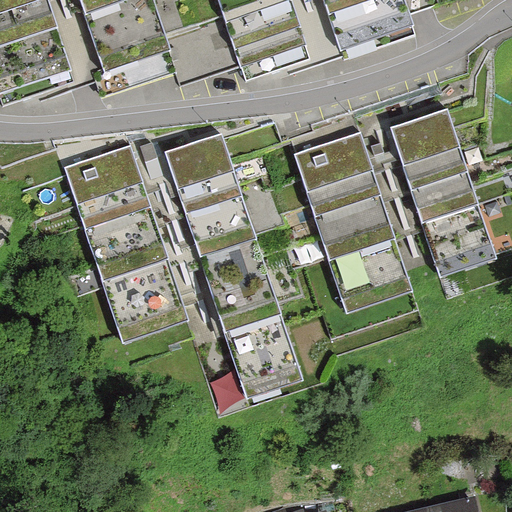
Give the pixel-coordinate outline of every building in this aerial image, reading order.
[(74,80),(47,0),(0,0),(0,94),(3,103),(74,80)] [(169,48),(152,0),(81,0),(105,69),(169,48)] [(306,44),(291,0),(219,0),(241,65),(306,44)] [(324,0),(340,48),(412,25),(403,0),(324,0)] [(448,110),(392,128),(440,276),(496,258),(448,110)] [(360,133),(296,154),(347,312),(411,291),(360,133)] [(221,135),(165,153),(246,396),(301,377),(221,135)] [(130,147),(66,168),(124,343),(188,322),(130,147)] [(473,511),(471,502),(429,511),(473,511)]
